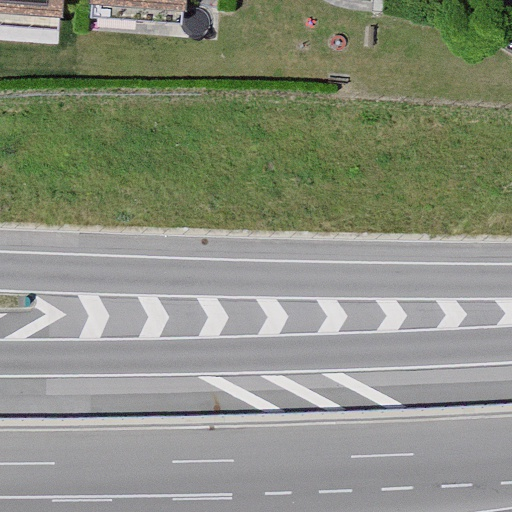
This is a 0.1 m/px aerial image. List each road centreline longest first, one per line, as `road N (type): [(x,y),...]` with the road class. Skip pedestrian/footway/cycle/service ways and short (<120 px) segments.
road 1 (motorway): [(0,505),(511,470)]
road 2 (motorway): [(511,342),(0,359)]
road 3 (motorway): [(511,278),(0,267)]
